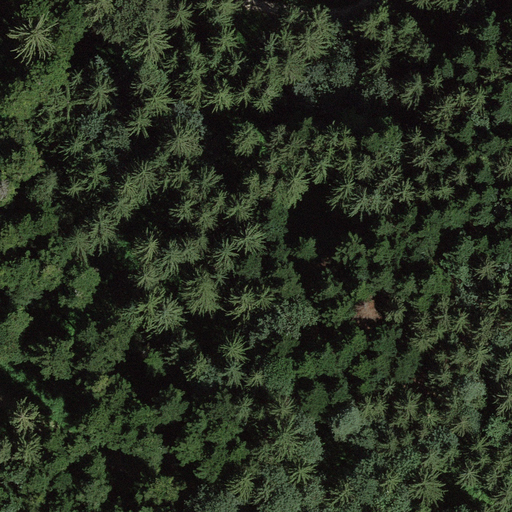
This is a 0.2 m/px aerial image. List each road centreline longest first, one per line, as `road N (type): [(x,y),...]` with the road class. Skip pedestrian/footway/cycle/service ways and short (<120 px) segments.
road 1 (track): [(0,393),(36,432),(230,511)]
road 2 (track): [(238,0),(313,13),(369,0)]
